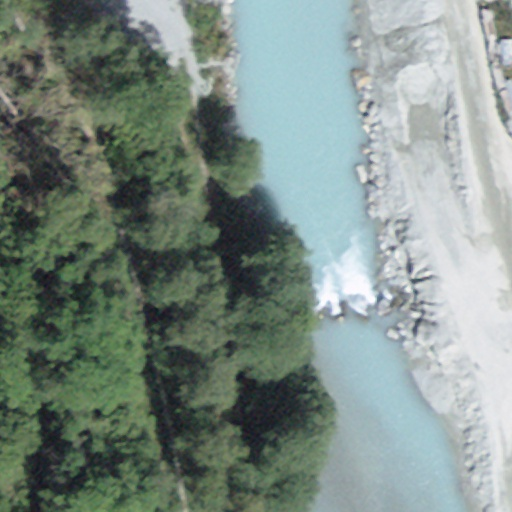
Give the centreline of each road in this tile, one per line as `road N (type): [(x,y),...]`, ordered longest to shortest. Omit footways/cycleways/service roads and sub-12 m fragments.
road 1 (track): [(179,511),(131,275),(96,168),(6,0)]
road 2 (track): [(173,0),(257,511)]
